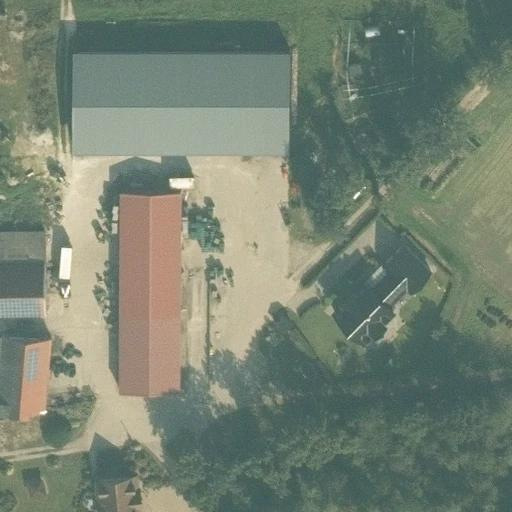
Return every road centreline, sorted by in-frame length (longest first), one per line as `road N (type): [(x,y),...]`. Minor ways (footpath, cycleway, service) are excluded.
road 1 (track): [(136,437),(186,406),(511,55)]
road 2 (track): [(186,406),(511,364)]
road 3 (track): [(0,458),(136,437)]
